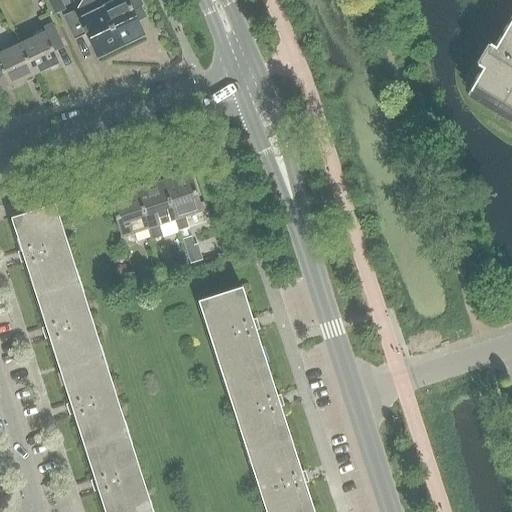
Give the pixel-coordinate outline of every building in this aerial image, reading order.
[(60,0),(51,0),(48,2),(54,15),(65,9),(60,0)] [(83,0),(79,10),(65,17),(75,39),(87,33),(99,57),(121,46),(98,0),(83,0)] [(98,0),(121,46),(145,34),(134,10),(144,6),(141,0),(98,0)] [(511,16),(494,47),(488,44),(475,66),(481,69),(468,91),(470,92),(467,96),(511,122),(511,16)] [(20,46),(35,75),(60,62),(55,52),(64,48),(53,24),(43,29),(45,33),(20,46)] [(10,87),(35,75),(20,46),(0,55),(0,77),(5,75),(10,87)] [(201,210),(189,173),(162,182),(177,231),(188,228),(184,215),(201,210)] [(162,182),(135,190),(151,240),(162,236),(163,239),(178,234),(177,231),(162,182)] [(150,240),(151,240),(135,190),(108,199),(125,248),(135,245),(132,233),(147,228),(150,240)] [(78,281),(53,203),(10,217),(21,251),(17,252),(21,263),(24,261),(35,294),(78,281)] [(191,237),(182,240),(185,249),(192,246),(193,246),(191,237)] [(184,250),(172,254),(177,269),(189,265),(184,250)] [(149,273),(135,277),(138,287),(152,283),(149,273)] [(59,371),(102,357),(78,281),(35,294),(45,327),(42,328),(45,339),(49,338),(59,371)] [(258,330),(255,319),(252,320),(241,287),(197,301),(222,377),(266,363),(255,331),(258,330)] [(73,414),(84,447),(127,433),(102,357),(59,371),(70,404),(66,404),(70,416),(73,414)] [(222,377),(246,454),(290,439),(280,407),(283,406),(280,395),(276,396),(266,363),(222,377)] [(104,511),(143,511),(151,509),(127,433),(84,447),(94,480),(91,481),(94,491),(98,490),(104,511)] [(290,439),(246,454),(264,511),(313,511),(304,484),(308,482),(305,472),(301,473),(290,439)]
